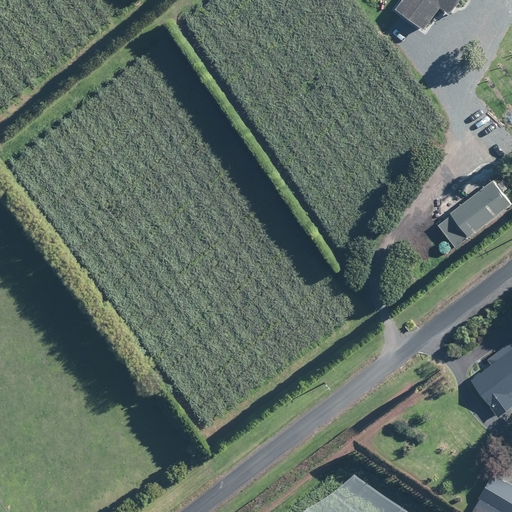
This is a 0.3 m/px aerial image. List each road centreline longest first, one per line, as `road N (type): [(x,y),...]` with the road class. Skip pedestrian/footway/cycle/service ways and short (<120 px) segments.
road 1 (residential): [(193,511),(511,272)]
road 2 (unknown): [(404,352),(377,295),(377,260),(511,50)]
